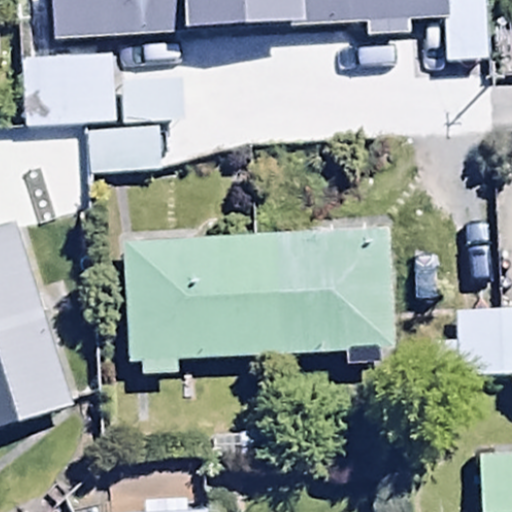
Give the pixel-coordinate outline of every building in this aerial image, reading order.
[(48,0),(49,10),(277,0),(48,0)] [(23,98),(110,94),(107,21),(20,25),(23,98)] [(483,47),(413,50),(415,93),(485,89),(483,47)] [(164,185),(162,143),(85,146),(87,189),(164,185)] [(0,442),(78,415),(15,235),(0,240),(0,442)] [(393,243),(123,251),(127,378),(147,378),(148,387),(181,386),(180,370),(353,364),(353,375),(385,374),(385,363),(397,362),(393,243)] [(511,318),(453,320),(453,352),(434,353),(434,389),(511,387),(511,318)] [(511,511),(511,455),(494,456),(494,465),(483,465),(484,511),(511,511)]
